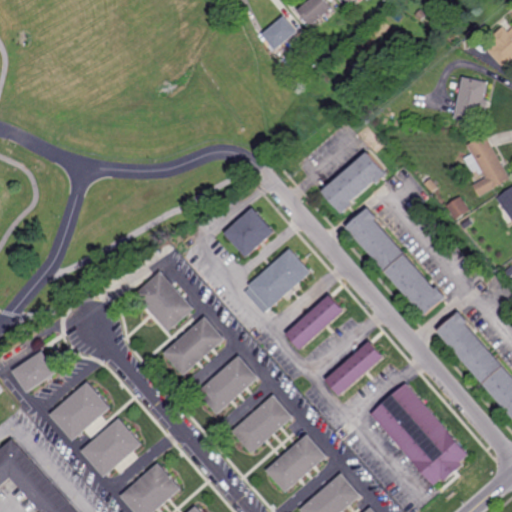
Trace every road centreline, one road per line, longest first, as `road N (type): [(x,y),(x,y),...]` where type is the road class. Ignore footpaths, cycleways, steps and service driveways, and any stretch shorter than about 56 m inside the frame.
road 1 (residential): [(280,190),(511,456)]
road 2 (residential): [(99,333),(254,511)]
